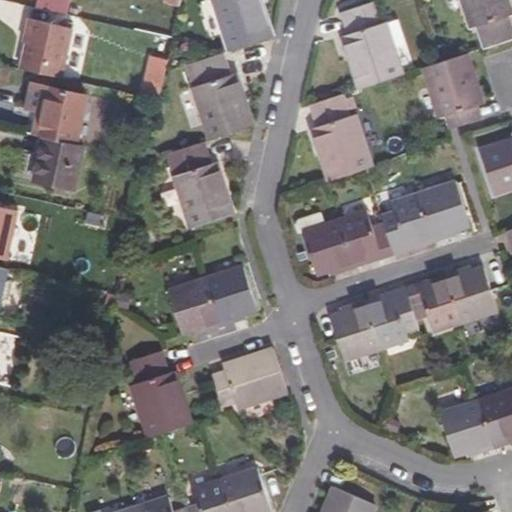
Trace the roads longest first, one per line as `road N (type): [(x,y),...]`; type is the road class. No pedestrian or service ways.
road 1 (residential): [(291,315),(254,208),(294,0)]
road 2 (residential): [(484,243),(291,315)]
road 3 (residential): [(322,433),(433,474),(488,470)]
road 4 (residential): [(322,433),(291,315)]
